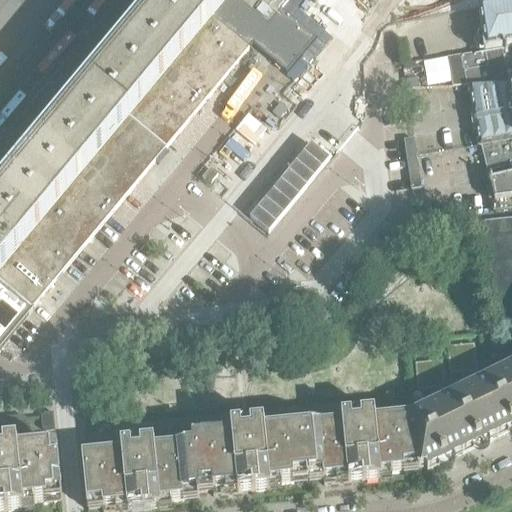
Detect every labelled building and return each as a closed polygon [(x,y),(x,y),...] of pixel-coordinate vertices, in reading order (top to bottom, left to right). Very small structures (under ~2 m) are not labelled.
[(167,151),(208,101),(292,0),(162,0),(0,194),(0,296),(27,319),(33,312),(167,151)] [(511,48),(511,5),(478,11),(484,53),(511,48)] [(511,48),(484,53),(446,59),(451,89),(467,88),(466,85),(511,81),(511,48)] [(420,91),(418,80),(406,83),(408,91),(420,91)] [(511,141),(511,81),(466,85),(467,88),(480,149),(482,148),(511,141)] [(414,141),(413,141),(404,142),(407,162),(417,161),(414,141)] [(511,141),(482,148),(489,180),(511,177),(511,176),(511,141)] [(419,172),(417,161),(407,162),(409,173),(419,172)] [(419,172),(409,173),(412,192),(422,190),(419,172)] [(511,176),(511,177),(489,180),(494,204),(494,205),(511,201),(511,176)] [(511,201),(494,205),(494,204),(491,205),(493,215),(505,213),(511,212),(511,201)] [(511,219),(484,222),(480,227),(502,335),(511,333),(511,219)] [(452,226),(437,228),(438,240),(453,238),(452,226)] [(0,350),(27,319),(0,296),(0,350)] [(474,346),(447,348),(449,377),(477,374),(474,346)] [(442,362),(414,365),(417,393),(445,390),(442,362)] [(427,474),(511,432),(511,368),(414,417),(419,465),(417,465),(418,472),(420,471),(426,470),(427,474)] [(55,433),(53,414),(44,415),(41,419),(42,431),(46,434),(55,433)] [(187,447),(176,448),(181,495),(183,495),(197,493),(198,500),(199,500),(198,496),(213,494),(214,499),(240,496),(250,495),(251,494),(269,493),(269,487),(281,485),(281,487),(293,486),(292,478),(306,476),(307,483),(309,482),(309,484),(323,483),(324,488),(381,482),(380,475),(391,474),(391,476),(404,474),(403,466),(417,465),(419,465),(414,417),(375,421),(374,415),(344,418),(340,414),(323,416),(320,420),(314,420),(310,417),(304,418),(301,421),(302,429),(264,433),(263,426),(233,429),(233,428),(230,425),(212,427),(209,430),(210,438),(204,439),(204,431),(200,428),(185,430),(187,447)] [(22,418),(5,420),(1,423),(3,435),(6,438),(24,436),(27,433),(26,421),(22,418)] [(181,495),(176,448),(154,450),(153,443),(121,447),(120,440),(100,442),(97,446),(92,446),(88,443),(80,444),(87,511),(88,511),(95,511),(103,511),(102,511),(143,511),(160,510),(159,504),(170,503),(171,504),(184,503),(183,495),(181,495)] [(0,511),(23,511),(23,507),(34,506),(34,507),(45,506),(44,498),(60,496),(61,503),(62,503),(57,450),(17,454),(17,447),(0,448),(0,511)]
